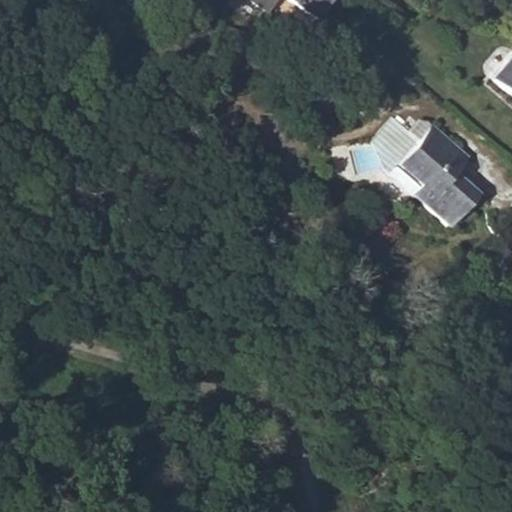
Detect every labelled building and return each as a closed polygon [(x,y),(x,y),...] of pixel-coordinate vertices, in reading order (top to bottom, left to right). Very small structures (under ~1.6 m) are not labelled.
[(248,0),(268,12),(275,0),(248,0)] [(295,0),(316,14),(324,0),(295,0)] [(511,53),(490,79),(511,98),(511,53)] [(313,104),(352,109),(355,89),(316,84),(313,104)] [(387,172),(395,163),(416,140),(391,116),(368,142),(384,176),(387,172)] [(416,140),(395,163),(387,172),(410,194),(449,227),(477,194),(452,173),(466,158),(429,125),(416,140)]
